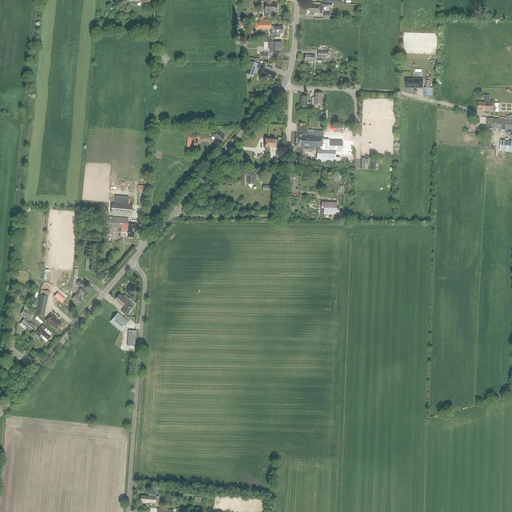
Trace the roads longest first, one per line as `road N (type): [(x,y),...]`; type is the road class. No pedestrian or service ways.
road 1 (tertiary): [(130,262),(283,84),(296,0)]
road 2 (unclassified): [(127,511),(144,281),(130,262)]
road 3 (tertiary): [(0,414),(130,262)]
